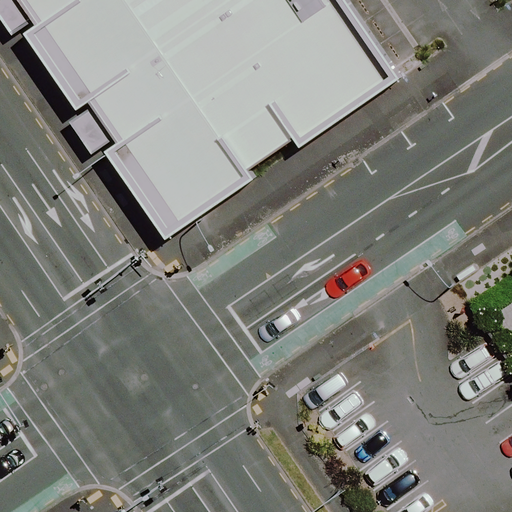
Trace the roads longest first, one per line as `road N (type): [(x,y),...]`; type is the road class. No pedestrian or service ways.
road 1 (tertiary): [(132,383),(511,127)]
road 2 (secondary): [(132,383),(0,186)]
road 3 (tertiary): [(0,474),(132,383)]
road 4 (secondary): [(223,511),(132,383)]
